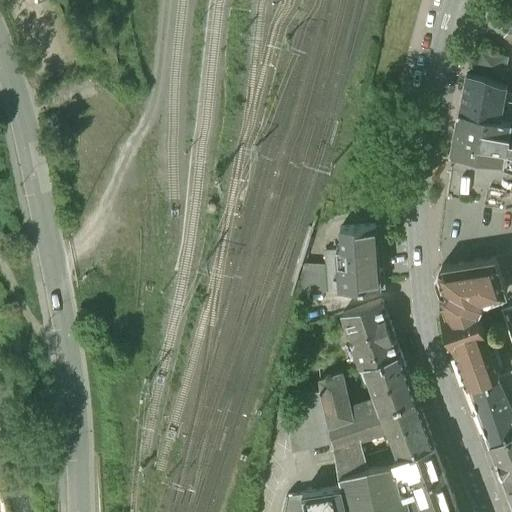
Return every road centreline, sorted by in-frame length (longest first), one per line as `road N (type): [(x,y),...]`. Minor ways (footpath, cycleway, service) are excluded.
road 1 (unclassified): [(471,511),(418,349),(410,271),(413,186),(460,0)]
road 2 (unclassified): [(85,511),(63,304),(32,151),(0,59)]
